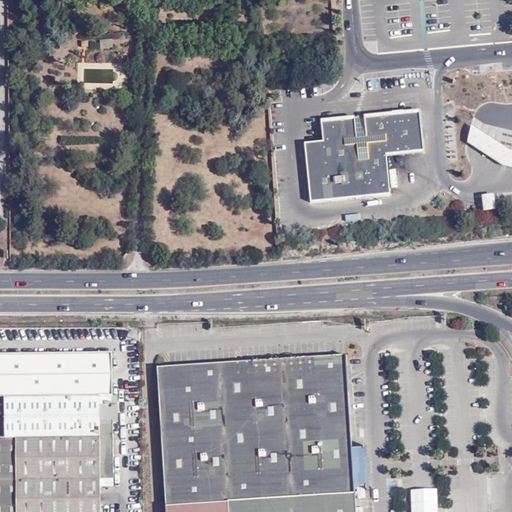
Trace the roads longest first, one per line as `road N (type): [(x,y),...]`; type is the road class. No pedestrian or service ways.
road 1 (secondary): [(511,253),(227,275),(0,279)]
road 2 (secondary): [(0,301),(205,299),(511,278)]
road 3 (unknown): [(135,276),(151,30),(164,18),(217,16),(235,0)]
road 4 (unknown): [(328,105),(298,110),(291,124),(304,206),(402,196),(442,162)]
